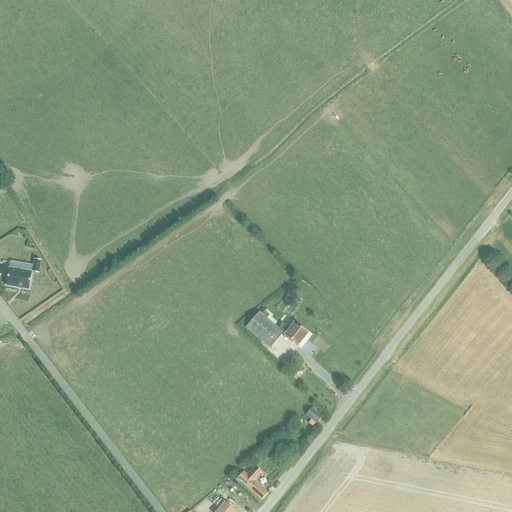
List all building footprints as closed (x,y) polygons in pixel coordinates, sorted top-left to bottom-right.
[(34,260),(32,271),(38,272),(40,261),(34,260)] [(32,272),(9,268),(6,286),(29,290),(32,272)] [(270,349),(283,334),(259,314),(246,328),(270,349)] [(283,336),(288,341),(290,339),(298,346),(307,333),(295,324),(291,329),(289,328),(283,336)] [(306,415),(317,424),(322,418),(311,409),(306,415)] [(247,476),(243,472),(237,479),(261,501),(266,494),(253,482),(261,473),(255,467),(247,476)] [(235,511),(225,503),(217,511),(235,511)]
